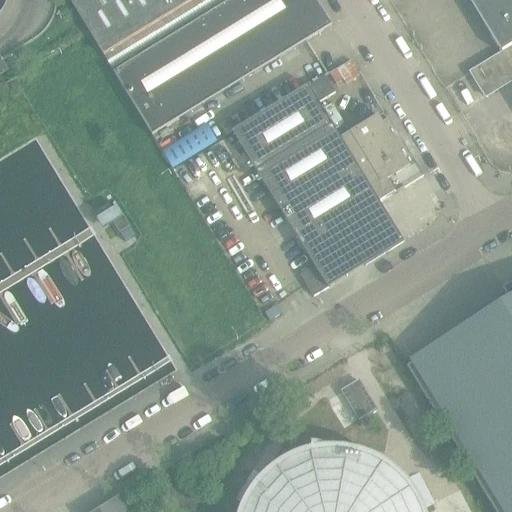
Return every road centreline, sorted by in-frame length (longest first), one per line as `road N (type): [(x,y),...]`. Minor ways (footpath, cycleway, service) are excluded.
road 1 (unclassified): [(24,511),(489,226)]
road 2 (unclassified): [(489,226),(351,0)]
